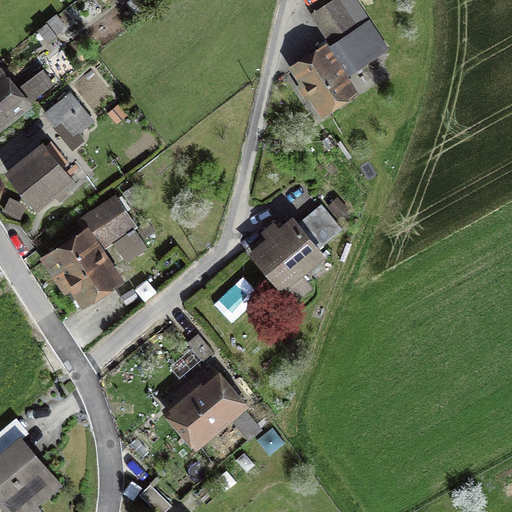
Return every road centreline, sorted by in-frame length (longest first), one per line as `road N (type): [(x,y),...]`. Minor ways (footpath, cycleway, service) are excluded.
road 1 (residential): [(80,370),(221,251),(241,202),(289,0)]
road 2 (residential): [(80,370),(0,237)]
road 3 (residential): [(108,511),(106,434),(80,370)]
